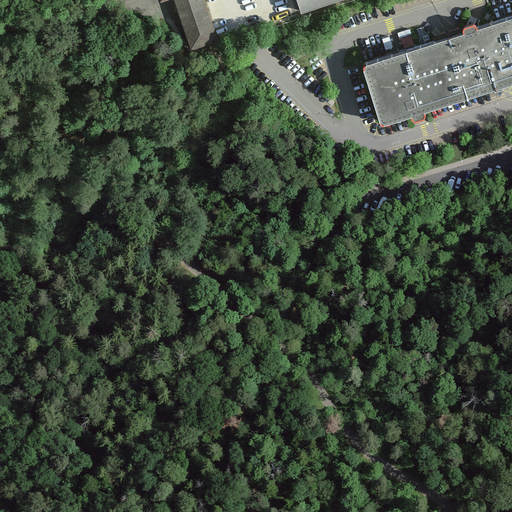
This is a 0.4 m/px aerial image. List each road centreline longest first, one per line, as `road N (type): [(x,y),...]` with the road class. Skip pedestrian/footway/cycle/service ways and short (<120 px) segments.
road 1 (unclassified): [(453,511),(353,438),(289,351),(150,229),(82,132),(0,78)]
road 2 (track): [(511,190),(398,226),(330,232),(296,263),(258,324)]
road 3 (track): [(198,273),(193,241),(86,0)]
road 4 (residential): [(511,150),(369,195)]
